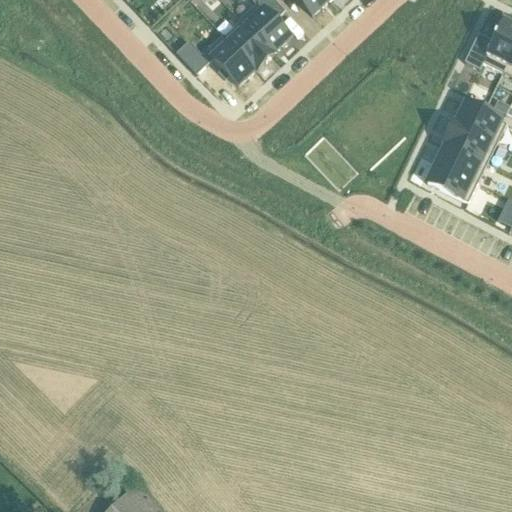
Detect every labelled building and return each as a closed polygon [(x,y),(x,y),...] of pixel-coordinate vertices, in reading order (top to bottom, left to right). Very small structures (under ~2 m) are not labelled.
[(247,0),(256,9),(239,25),(241,27),(241,26),(272,59),(273,58),(290,43),(274,26),(285,16),(270,0),(247,0)] [(325,0),(292,0),(312,20),(329,5),(329,4),(325,0)] [(478,39),(465,67),(480,74),(483,68),(502,77),(511,57),(511,29),(503,25),(493,45),(478,38),(478,39)] [(225,41),(256,74),(255,75),(256,76),(274,59),(273,58),(272,59),(241,26),(241,27),(225,41)] [(189,46),(177,58),(197,79),(213,64),(221,72),(218,75),(226,83),(229,81),(238,91),(255,75),(256,74),(225,41),(224,39),(206,56),(202,60),(189,46)] [(511,57),(502,77),(511,82),(511,57)] [(506,119),(510,111),(497,105),(493,113),(506,119)] [(456,128),(497,148),(507,128),(466,108),(456,128)] [(455,127),(445,148),(446,149),(447,148),(488,168),(497,148),(456,128),(455,127)] [(446,149),(437,167),(478,187),(488,168),(447,148),(446,149)] [(437,167),(427,188),(468,208),(478,187),(437,167)]
